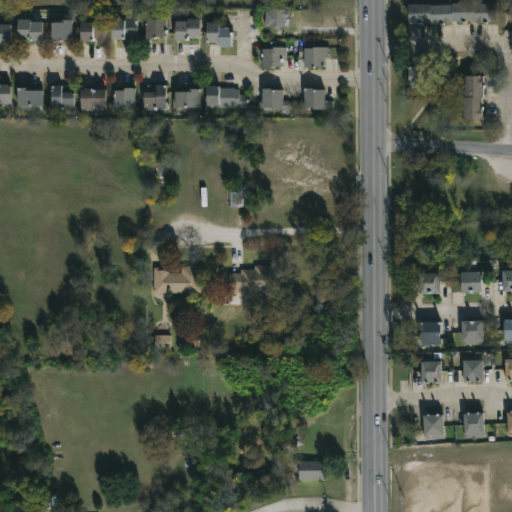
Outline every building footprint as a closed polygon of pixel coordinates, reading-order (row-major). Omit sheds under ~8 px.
[(497,23),(497,4),(409,5),(409,24),(497,23)] [(288,11),(288,28),(264,28),(264,11),(288,11)] [(146,19),(165,19),(165,41),(146,41),(146,19)] [(50,42),(50,21),(71,21),(71,42),(50,42)] [(137,21),(137,42),(111,42),(111,21),(137,21)] [(174,42),(174,21),(199,21),(199,42),(174,42)] [(17,42),(17,22),(42,22),(42,42),(17,42)] [(78,22),(105,22),(105,44),(78,44),(78,22)] [(0,25),(11,25),(11,45),(0,45),(0,25)] [(231,46),(206,46),(206,25),(231,25),(231,46)] [(285,69),(262,69),(262,48),(285,48),(285,69)] [(327,49),(327,69),(302,69),(302,49),(327,49)] [(409,67),(410,90),(422,90),(422,77),(431,77),(430,56),(420,56),(420,67),(409,67)] [(464,120),(483,121),(484,77),(465,76),(464,120)] [(0,86),(11,86),(11,106),(0,106),(0,86)] [(165,109),(143,109),(143,93),(154,93),(154,86),(165,86),(165,109)] [(74,110),(52,110),(52,88),(74,88),(74,110)] [(246,109),(209,112),(207,90),(220,89),(220,96),(245,94),(246,109)] [(42,108),(17,108),(17,90),(42,90),(42,108)] [(106,90),(106,111),(80,111),(80,90),(106,90)] [(135,90),(135,110),(115,110),(115,90),(135,90)] [(201,109),(174,109),(174,90),(201,90),(201,109)] [(283,90),(283,110),(262,110),(262,90),(283,90)] [(333,111),(303,111),(303,90),(324,90),(324,102),(333,102),(333,111)] [(170,164),(170,181),(150,181),(150,164),(170,164)] [(230,208),(230,188),(244,188),(244,208),(230,208)] [(180,268),(201,268),(201,295),(152,295),(152,268),(169,268),(169,274),(180,274),(180,268)] [(228,293),(229,275),(239,275),(239,269),(281,270),(280,294),(228,293)] [(511,269),(511,290),(502,290),(502,269),(511,269)] [(481,291),(461,291),(461,271),(481,271),(481,291)] [(440,292),(418,293),(418,272),(440,272),(440,292)] [(462,319),(483,319),(483,343),(462,343),(462,319)] [(440,321),(440,344),(420,344),(420,321),(440,321)] [(171,336),(155,336),(155,350),(171,350),(171,336)] [(463,359),(483,359),(483,381),(463,381),(463,359)] [(421,381),(421,360),(441,360),(441,381),(421,381)] [(484,412),(484,436),(464,436),(464,412),(484,412)] [(423,414),(443,414),(443,437),(423,437),(423,414)] [(323,461),(299,462),(299,481),(324,481),(323,461)]
